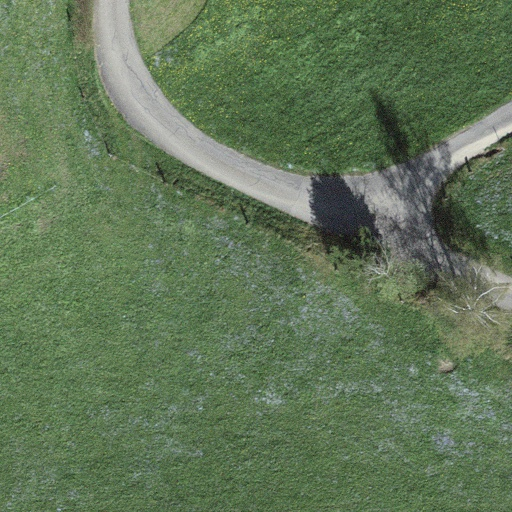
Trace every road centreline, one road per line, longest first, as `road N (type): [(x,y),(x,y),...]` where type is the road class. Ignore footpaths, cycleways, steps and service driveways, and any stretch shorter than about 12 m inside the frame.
road 1 (unclassified): [(110,0),(119,65),(167,128),(321,207)]
road 2 (unclassified): [(321,207),(421,174),(511,117)]
road 3 (unclassified): [(321,207),(511,291)]
